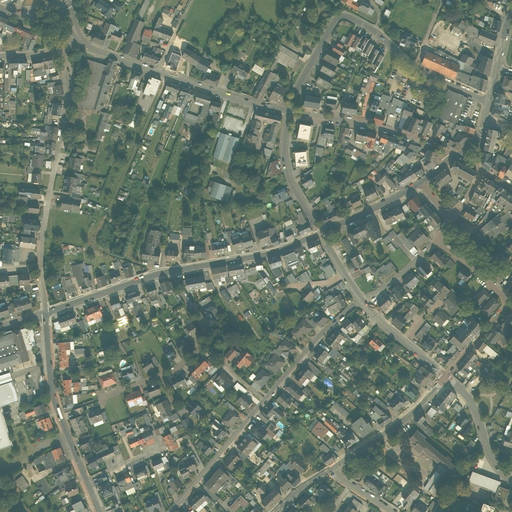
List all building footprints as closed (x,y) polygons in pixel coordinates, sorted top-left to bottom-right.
[(95,7),(102,12),(104,13),(103,15),(108,19),(115,10),(101,0),(99,0),(97,4),(95,6),(95,7)] [(145,0),(136,19),(141,21),(150,0),(145,0)] [(453,9),(455,5),(448,0),(445,3),(453,9)] [(113,6),(119,11),(123,6),(116,1),(113,6)] [(362,3),(360,6),(358,9),(358,10),(367,15),(367,14),(370,9),(371,8),(363,3),(362,2),(362,3)] [(154,16),(159,18),(160,16),(164,9),(161,7),(157,17),(154,16)] [(163,14),(171,17),(173,10),(171,9),(170,11),(164,9),(160,16),(162,16),(163,14)] [(381,19),(385,22),(391,12),(386,10),(381,19)] [(128,41),(135,44),(144,23),(141,21),(136,19),(126,40),(128,41)] [(297,20),(292,32),(288,39),(300,46),(309,27),(297,20)] [(13,32),(13,31),(16,25),(7,21),(4,28),(2,31),(5,32),(6,29),(13,32)] [(463,31),(465,32),(469,25),(461,21),(457,28),(463,31)] [(492,30),(499,32),(501,22),(494,21),(493,27),(492,30)] [(101,35),(106,37),(107,34),(111,25),(106,23),(101,35)] [(149,42),(150,42),(150,41),(153,35),(156,27),(156,26),(151,24),(152,24),(149,31),(145,30),(143,35),(150,38),(149,42)] [(24,28),(16,25),(13,31),(14,31),(21,34),(23,30),(24,28)] [(117,33),(114,32),(116,27),(111,25),(107,34),(112,36),(111,39),(119,42),(121,38),(120,38),(122,35),(117,33)] [(474,38),(477,40),(481,32),(480,32),(469,25),(465,32),(468,34),(474,38)] [(167,31),(159,28),(156,27),(153,35),(161,38),(164,39),(170,41),(174,33),(169,32),(170,31),(168,30),(167,31)] [(452,34),(458,37),(460,35),(463,31),(457,28),(456,27),(452,34)] [(283,36),(288,39),(292,32),(287,29),(283,36)] [(21,34),(26,37),(31,39),(33,35),(23,30),(21,34)] [(481,41),(484,42),(488,32),(481,30),(480,32),(481,32),(477,40),(481,41)] [(497,36),(488,32),(484,42),(484,44),(493,47),(497,36)] [(92,42),(102,46),(106,37),(101,35),(96,33),(92,42)] [(345,44),(350,47),(356,36),(350,33),(345,44)] [(408,46),(413,48),(417,40),(412,38),(410,37),(403,35),(402,36),(401,38),(402,39),(401,42),(403,42),(404,44),(405,45),(407,44),(409,45),(408,46)] [(361,39),(356,36),(350,47),(355,50),(357,47),(361,39)] [(362,37),(361,39),(357,47),(363,51),(368,42),(369,40),(362,37)] [(31,39),(28,45),(30,46),(28,51),(32,50),(36,41),(31,39)] [(123,52),(133,57),(134,55),(135,56),(137,55),(138,52),(138,50),(136,50),(139,45),(135,44),(128,41),(123,52)] [(372,45),(368,42),(363,51),(362,53),(368,56),(373,48),(374,46),(372,45)] [(341,55),(342,56),(345,51),(342,49),(337,46),(335,45),(334,45),(333,45),(332,47),(333,48),(332,51),(341,55)] [(281,46),(279,51),(297,62),(300,57),(281,46)] [(155,56),(158,57),(161,49),(154,47),(153,51),(153,52),(153,53),(156,54),(155,56)] [(379,52),(373,48),(368,56),(367,59),(373,62),(378,54),(379,52)] [(167,68),(176,72),(182,57),(179,55),(180,52),(174,50),(173,53),(167,68)] [(182,57),(196,66),(201,58),(187,50),(182,57)] [(324,60),(326,61),(335,66),(341,55),(332,51),(330,50),(324,60)] [(439,50),(437,53),(436,56),(449,62),(451,57),(439,50)] [(292,70),(297,62),(279,51),(274,59),(273,59),(268,67),(269,67),(268,69),(268,70),(263,77),(260,84),(266,88),(273,91),(277,85),(279,81),(281,78),(271,72),(277,62),(292,70)] [(454,80),(458,71),(460,67),(449,62),(436,56),(433,55),(427,52),(421,65),(454,80)] [(150,63),(156,65),(159,63),(162,58),(158,57),(155,56),(147,53),(146,53),(144,56),(143,60),(150,63)] [(303,59),(295,72),(299,74),(308,59),(310,55),(308,54),(307,55),(306,54),(306,53),(303,59)] [(384,57),(378,54),(373,62),(372,64),(378,68),(383,59),(384,57)] [(460,61),(470,67),(472,63),(473,60),(463,55),(460,61)] [(303,59),(300,57),(297,62),(292,70),(295,72),(303,59)] [(460,61),(451,57),(449,62),(460,67),(458,71),(466,74),(467,70),(468,70),(470,69),(471,67),(470,67),(460,61)] [(482,61),(480,66),(478,71),(477,71),(487,76),(488,77),(492,63),(492,61),(484,57),(482,61)] [(45,70),(49,69),(48,66),(45,58),(40,59),(42,67),(42,69),(42,71),(45,70)] [(206,73),(206,72),(208,69),(211,63),(205,60),(201,58),(196,67),(206,73)] [(36,68),(39,68),(42,67),(40,59),(31,61),(33,69),(36,68)] [(112,78),(113,78),(117,65),(117,62),(110,59),(109,62),(107,66),(107,67),(105,75),(110,77),(112,78)] [(8,68),(15,68),(17,68),(17,60),(8,60),(8,68)] [(26,60),(17,60),(17,68),(21,68),(26,68),(26,60)] [(100,112),(92,109),(99,86),(98,86),(104,66),(107,67),(107,66),(86,60),(84,67),(88,69),(73,116),(81,119),(85,107),(100,112)] [(336,67),(335,66),(326,61),(323,66),(334,72),(336,67)] [(232,70),(237,73),(245,77),(246,78),(250,70),(237,62),(232,70)] [(472,68),(477,71),(478,71),(480,66),(472,63),(470,67),(471,67),(472,68)] [(105,75),(107,67),(104,66),(98,86),(99,86),(92,109),(100,112),(110,78),(110,77),(105,75)] [(255,72),(261,76),(264,70),(258,66),(255,72)] [(331,77),(334,72),(323,66),(320,72),(322,73),(331,77)] [(454,80),(469,86),(472,76),(470,75),(466,74),(458,71),(454,80)] [(130,86),(138,88),(140,82),(143,74),(135,72),(133,80),(132,79),(130,86)] [(220,77),(211,74),(206,72),(206,73),(203,80),(202,82),(217,87),(220,77)] [(293,85),(299,74),(295,72),(291,78),(293,79),(291,83),(293,85)] [(332,78),(331,77),(322,73),(319,78),(330,84),(332,78)] [(372,81),(376,83),(378,77),(371,74),(369,79),(368,80),(372,81)] [(476,77),(472,76),(469,86),(485,93),(487,81),(476,77)] [(161,81),(150,77),(143,94),(149,96),(150,94),(155,96),(161,81)] [(511,90),(511,78),(505,77),(502,88),(503,88),(510,90),(511,90)] [(327,89),(330,84),(319,78),(316,83),(317,84),(325,88),(327,89)] [(362,87),(359,93),(363,94),(364,92),(367,93),(372,81),(368,80),(365,88),(362,87)] [(165,90),(169,91),(172,92),(174,85),(174,84),(168,82),(165,90)] [(110,104),(114,105),(120,85),(116,84),(110,104)] [(253,97),(262,101),(262,100),(263,98),(265,94),(263,93),(266,88),(260,84),(253,97)] [(174,85),(172,92),(175,93),(177,94),(180,87),(174,85)] [(277,101),(280,102),(287,91),(282,88),(277,85),(273,91),(269,99),(271,101),(272,99),(277,102),(277,101)] [(56,87),(55,87),(56,95),(63,94),(62,86),(56,87)] [(180,95),(181,96),(185,97),(188,90),(182,87),(180,95)] [(188,90),(185,97),(188,98),(192,99),(194,92),(188,90)] [(456,125),(457,125),(456,124),(458,121),(460,116),(461,116),(461,115),(460,115),(463,110),(465,105),(466,105),(466,104),(465,104),(468,99),(467,99),(463,97),(462,97),(459,96),(458,95),(458,94),(453,92),(449,90),(448,90),(448,91),(446,96),(446,95),(445,96),(446,96),(444,101),(443,101),(441,107),(441,106),(441,107),(439,112),(438,112),(437,117),(436,116),(436,117),(450,122),(453,124),(456,125)] [(509,107),(510,107),(511,104),(511,103),(508,103),(509,101),(507,100),(507,97),(510,97),(511,93),(509,93),(502,91),(498,90),(495,103),(509,107)] [(195,104),(204,106),(209,108),(212,97),(205,95),(198,93),(195,104)] [(362,94),(363,94),(359,93),(358,93),(355,105),(358,106),(362,94)] [(382,95),(380,102),(378,106),(387,109),(389,102),(390,97),(382,95)] [(319,109),(321,99),(320,99),(307,97),(307,96),(306,96),(305,100),(303,99),(303,101),(305,102),(304,106),(304,107),(315,108),(315,109),(315,108),(319,109)] [(389,112),(390,112),(397,115),(399,115),(400,113),(396,112),(397,109),(398,109),(398,108),(401,109),(401,107),(403,102),(393,98),(392,103),(389,112)] [(376,112),(378,106),(380,102),(374,99),(373,100),(371,107),(370,110),(376,112)] [(325,108),(335,110),(336,101),(327,100),(325,108)] [(212,111),(216,112),(216,111),(219,112),(221,105),(213,102),(210,109),(213,110),(212,111)] [(358,109),(358,106),(355,105),(344,103),(342,113),(356,115),(357,109),(358,109)] [(47,116),(52,117),(52,115),(60,116),(61,107),(53,106),(53,109),(48,108),(47,116)] [(204,106),(200,117),(205,119),(209,108),(204,106)] [(401,117),(407,119),(408,116),(411,117),(411,116),(413,117),(414,115),(415,113),(416,112),(405,106),(404,108),(403,113),(402,116),(401,117)] [(492,116),(507,124),(508,124),(509,120),(506,119),(509,113),(507,112),(503,111),(503,112),(494,108),(492,116)] [(262,122),(267,123),(269,114),(256,111),(254,120),(262,122)] [(426,117),(424,121),(429,123),(432,116),(425,112),(424,113),(423,116),(426,117)] [(98,131),(103,133),(109,114),(104,113),(103,114),(98,131)] [(198,117),(187,113),(186,116),(184,120),(189,121),(196,124),(198,117)] [(135,128),(138,115),(131,114),(128,126),(135,128)] [(373,123),(382,125),(385,117),(376,114),(373,122),(373,123)] [(267,143),(274,145),(282,118),(282,117),(273,115),(271,124),(272,125),(271,130),(268,129),(266,134),(265,133),(263,142),(267,143)] [(402,130),(407,132),(407,131),(409,126),(412,120),(413,118),(413,117),(411,116),(411,117),(408,116),(407,119),(402,130)] [(424,134),(429,123),(424,121),(421,120),(421,121),(416,119),(416,121),(412,120),(409,126),(407,131),(412,133),(412,131),(420,134),(421,132),(424,134)] [(249,134),(248,134),(257,137),(262,122),(254,120),(253,120),(248,134),(249,134)] [(310,143),(313,126),(309,125),(309,124),(306,124),(300,123),(297,140),(303,141),(303,142),(306,142),(310,143)] [(432,124),(429,123),(424,134),(423,136),(426,137),(432,124)] [(440,134),(443,129),(444,127),(437,124),(433,133),(439,136),(440,134)] [(475,130),(466,127),(465,127),(464,131),(464,132),(473,135),(475,130)] [(328,138),(327,143),(332,144),(335,130),(330,129),(330,130),(325,129),(323,138),(328,138)] [(366,143),(366,142),(368,133),(357,130),(355,140),(356,140),(355,143),(361,144),(362,142),(366,143)] [(484,147),(483,151),(490,153),(493,153),(500,151),(501,148),(501,147),(499,145),(500,141),(501,139),(502,133),(490,130),(488,132),(486,138),(485,144),(484,147)] [(101,141),(103,133),(98,131),(95,140),(101,141)] [(213,158),(231,163),(239,139),(221,133),(213,158)] [(368,133),(366,142),(374,144),(375,140),(375,138),(376,138),(376,134),(368,133)] [(450,136),(448,139),(453,142),(453,143),(457,145),(462,148),(472,138),(462,134),(459,133),(457,136),(455,139),(450,136)] [(383,143),(385,144),(387,144),(390,137),(382,135),(382,136),(380,142),(383,143)] [(387,144),(387,145),(390,147),(396,148),(399,140),(390,137),(387,144)] [(450,150),(453,143),(453,142),(448,139),(446,138),(444,141),(442,146),(450,150)] [(408,143),(399,140),(396,148),(403,151),(404,151),(408,143)] [(372,151),(374,144),(366,142),(367,142),(365,146),(372,151)] [(410,144),(407,150),(414,153),(419,155),(420,152),(421,148),(410,144)] [(345,152),(351,155),(354,149),(348,146),(345,152)] [(49,157),(49,155),(45,154),(46,148),(43,148),(39,147),(38,147),(38,153),(44,153),(44,156),(49,157)] [(262,157),(269,159),(272,151),(266,149),(265,148),(262,157)] [(376,153),(382,156),(383,153),(384,150),(379,148),(376,153)] [(351,155),(359,158),(362,152),(354,149),(351,155)] [(310,167),(308,150),(304,151),(304,150),(300,151),(294,152),(296,169),(302,168),(302,169),(306,168),(310,167)] [(407,150),(398,158),(403,163),(404,165),(410,159),(409,159),(414,153),(407,150)] [(424,158),(426,159),(435,163),(438,155),(428,151),(426,154),(420,152),(419,155),(424,158)] [(489,159),(490,153),(483,151),(481,163),(482,165),(489,171),(491,161),(492,160),(489,159)] [(504,159),(507,160),(511,154),(506,151),(502,157),(504,159)] [(368,156),(362,152),(359,158),(365,161),(368,156)] [(33,155),(32,160),(34,160),(33,167),(34,167),(42,168),(43,156),(37,155),(33,155)] [(495,163),(491,161),(489,171),(497,176),(503,166),(506,161),(507,160),(504,159),(502,157),(498,155),(495,163)] [(71,168),(80,170),(80,169),(79,169),(79,166),(80,165),(81,163),(80,162),(80,160),(81,160),(75,159),(71,158),(70,163),(72,163),(71,168)] [(436,164),(435,163),(426,159),(424,161),(426,163),(423,165),(425,167),(428,170),(436,165),(436,164)] [(267,176),(268,177),(271,176),(276,173),(281,171),(276,161),(271,163),(271,164),(267,176)] [(451,170),(472,182),(477,173),(469,169),(464,166),(456,161),(451,170)] [(511,168),(511,165),(511,164),(508,169),(503,178),(504,179),(506,179),(507,176),(509,174),(508,174),(511,168)] [(412,170),(417,177),(424,173),(419,166),(412,170)] [(503,178),(508,169),(503,166),(497,176),(502,180),(503,178)] [(412,180),(417,177),(412,170),(409,172),(408,172),(412,180)] [(430,182),(437,191),(442,187),(451,179),(444,170),(440,174),(430,182)] [(407,183),(412,180),(408,172),(407,173),(405,175),(406,177),(404,178),(407,183)] [(31,183),(40,184),(41,179),(40,179),(40,175),(33,174),(32,174),(31,183)] [(382,177),(380,179),(383,182),(385,180),(387,182),(389,179),(390,179),(385,174),(382,177)] [(400,177),(397,179),(398,181),(401,187),(407,183),(404,178),(401,177),(401,176),(400,177)] [(66,182),(66,184),(77,186),(78,179),(73,178),(65,177),(67,177),(66,180),(65,180),(65,182),(66,182)] [(303,185),(305,188),(313,184),(309,177),(305,179),(304,177),(302,179),(303,180),(301,181),(302,182),(301,183),(303,185)] [(482,178),(474,193),(484,198),(487,192),(487,191),(487,189),(491,182),(484,178),(482,178)] [(396,186),(389,179),(387,182),(393,188),(396,186)] [(398,189),(399,188),(396,185),(395,184),(392,180),(389,179),(396,186),(398,189)] [(210,197),(222,200),(226,186),(215,182),(211,181),(209,187),(213,189),(210,197)] [(491,182),(487,189),(489,190),(494,194),(500,188),(500,187),(491,181),(491,182)] [(76,193),(77,186),(66,184),(65,187),(64,187),(64,189),(65,189),(64,191),(63,191),(63,192),(71,193),(76,194),(76,193)] [(456,193),(461,196),(466,188),(460,185),(456,193)] [(232,188),(226,186),(222,200),(228,200),(232,188)] [(377,189),(382,194),(385,192),(380,186),(377,189)] [(437,191),(445,201),(450,198),(442,187),(437,191)] [(364,193),(368,201),(377,197),(373,188),(364,193)] [(505,191),(500,188),(494,194),(499,197),(505,191)] [(29,190),(28,194),(31,194),(31,196),(31,198),(39,199),(40,191),(29,190)] [(289,198),(286,191),(285,191),(278,194),(273,196),(276,203),(277,203),(283,200),(289,198)] [(511,196),(510,195),(505,191),(499,197),(495,202),(505,209),(508,207),(511,203),(511,196)] [(490,194),(487,192),(484,198),(474,193),(471,200),(476,202),(475,205),(481,207),(486,198),(488,199),(490,194)] [(489,204),(492,206),(495,202),(499,197),(494,194),(491,200),(489,204)] [(353,206),(354,208),(362,204),(358,196),(353,199),(350,201),(353,206)] [(411,207),(415,212),(418,209),(423,205),(415,196),(408,203),(411,207)] [(455,196),(449,201),(454,207),(460,201),(455,196)] [(72,210),(78,211),(78,210),(79,205),(75,204),(76,202),(79,202),(73,201),(63,199),(62,208),(72,210)] [(328,211),(330,214),(333,222),(341,218),(336,210),(334,211),(335,212),(332,213),(331,210),(335,208),(334,204),(331,206),(328,199),(323,202),(328,211)] [(88,205),(100,210),(101,206),(90,201),(88,205)] [(505,209),(495,202),(492,206),(489,210),(484,217),(490,221),(495,217),(505,209)] [(28,213),(38,214),(38,205),(28,204),(28,207),(28,212),(28,213)] [(425,204),(423,205),(418,209),(422,214),(428,209),(426,206),(427,205),(425,204)] [(409,209),(405,205),(401,208),(405,213),(409,209)] [(400,207),(391,212),(396,221),(397,222),(405,218),(400,207)] [(431,212),(428,209),(422,214),(426,219),(433,213),(432,211),(431,212)] [(463,216),(472,221),(476,214),(474,212),(467,209),(467,210),(466,209),(464,212),(465,213),(463,216)] [(486,234),(491,239),(501,232),(506,229),(511,224),(511,211),(511,210),(497,220),(496,218),(485,227),(480,232),(484,236),(486,234)] [(386,225),(392,222),(396,221),(391,212),(382,216),(386,225)] [(430,224),(434,228),(434,227),(438,224),(437,224),(440,221),(436,216),(437,216),(434,213),(433,213),(426,219),(430,224)] [(324,226),(333,222),(330,214),(325,217),(321,218),(322,221),(324,226)] [(490,221),(488,223),(484,226),(485,227),(496,218),(495,217),(490,221)] [(24,229),(38,231),(39,221),(25,219),(25,224),(24,225),(23,227),(24,228),(24,229)] [(357,229),(361,237),(365,235),(366,235),(367,238),(372,236),(374,241),(381,237),(373,221),(357,229)] [(301,236),(306,234),(303,226),(302,224),(299,225),(297,225),(298,228),(301,236)] [(311,231),(308,224),(303,226),(306,234),(311,231)] [(426,228),(430,233),(435,229),(434,227),(434,228),(430,224),(426,228)] [(249,234),(251,238),(254,237),(250,227),(246,229),(247,231),(248,234),(249,234)] [(142,259),(159,262),(161,252),(156,252),(154,251),(155,246),(157,246),(162,232),(151,229),(147,243),(146,250),(143,249),(142,259)] [(268,246),(272,244),(270,239),(269,229),(264,232),(263,230),(256,234),(261,247),(267,245),(268,246)] [(357,239),(361,237),(357,229),(348,233),(354,245),(358,243),(357,239)] [(416,245),(418,247),(427,239),(420,230),(410,238),(416,245)] [(291,231),(287,233),(284,234),(288,242),(294,239),(291,231)] [(388,234),(389,235),(392,239),(397,236),(393,231),(388,234)] [(401,233),(397,236),(403,244),(408,240),(407,239),(403,235),(401,233)] [(249,234),(248,234),(240,237),(244,249),(245,250),(254,247),(253,243),(252,243),(251,238),(249,234)] [(386,244),(392,239),(389,235),(382,240),(386,244)] [(236,252),(244,249),(240,237),(240,236),(232,238),(231,239),(233,243),(236,252)] [(276,237),(275,238),(270,239),(272,244),(274,247),(279,245),(276,237)] [(410,237),(407,239),(408,240),(414,247),(416,245),(410,238),(410,237)] [(26,238),(26,239),(24,247),(34,249),(35,240),(26,238)] [(318,240),(313,243),(315,248),(316,248),(318,251),(320,251),(321,254),(324,253),(318,240)] [(414,247),(408,240),(403,244),(409,251),(414,247)] [(223,245),(219,246),(221,254),(225,254),(225,252),(228,252),(227,243),(223,243),(223,245)] [(312,253),(318,251),(316,248),(315,248),(313,243),(310,244),(307,245),(311,254),(312,253)] [(386,247),(392,254),(396,250),(391,243),(386,247)] [(217,255),(221,254),(219,246),(216,246),(216,245),(211,246),(213,255),(216,254),(217,255)] [(295,252),(297,258),(300,257),(303,255),(304,255),(301,247),(294,250),(295,252)] [(417,252),(414,247),(409,251),(413,255),(417,252)] [(196,259),(196,258),(195,249),(195,248),(190,248),(190,249),(185,248),(184,260),(188,260),(191,260),(191,259),(196,259)] [(6,253),(3,252),(2,263),(11,264),(11,258),(12,250),(6,249),(6,253)] [(166,261),(178,262),(178,251),(167,250),(166,261)] [(438,261),(443,266),(446,263),(447,262),(438,251),(431,257),(436,263),(438,261)] [(283,257),(292,253),(292,252),(280,257),(283,266),(282,266),(284,270),(287,269),(283,257)] [(283,257),(287,269),(297,264),(301,263),(297,258),(295,252),(292,253),(283,257)] [(268,260),(271,269),(275,268),(277,267),(282,266),(283,266),(280,257),(279,256),(268,260)] [(351,259),(355,268),(362,264),(358,256),(357,256),(351,259)] [(446,263),(450,268),(455,265),(450,259),(447,262),(446,263)] [(380,276),(381,277),(385,273),(387,276),(395,269),(390,263),(385,267),(384,266),(376,271),(376,272),(380,276)] [(78,269),(81,268),(80,264),(71,267),(74,278),(76,277),(75,276),(78,275),(78,276),(80,276),(78,269)] [(239,265),(235,266),(237,275),(244,274),(244,273),(243,264),(239,265)] [(417,269),(423,277),(427,274),(427,275),(428,274),(431,271),(428,268),(424,264),(421,267),(421,266),(417,269)] [(123,269),(127,279),(134,276),(130,266),(123,269)] [(232,276),(237,275),(235,266),(232,266),(228,267),(230,278),(229,278),(230,283),(233,282),(232,276)] [(335,274),(331,267),(330,267),(329,266),(324,269),(328,277),(335,274)] [(81,268),(83,275),(84,279),(89,292),(92,291),(90,285),(92,284),(91,280),(89,281),(86,274),(86,272),(84,267),(81,268)] [(220,278),(225,277),(228,276),(226,267),(222,268),(219,268),(220,278)] [(363,270),(366,275),(372,272),(369,267),(363,270)] [(213,279),(216,278),(217,278),(218,278),(220,278),(219,268),(215,269),(211,270),(213,279)] [(280,276),(275,268),(271,269),(277,278),(280,276)] [(374,275),(377,278),(380,276),(376,272),(376,271),(374,268),(371,270),(372,271),(374,275)] [(462,279),(465,281),(470,274),(466,272),(467,271),(463,268),(457,276),(462,279)] [(498,275),(502,280),(508,274),(510,278),(511,275),(511,272),(510,272),(510,271),(505,269),(498,275)] [(262,271),(262,270),(257,271),(258,273),(263,279),(267,277),(262,271)] [(305,281),(310,278),(306,272),(301,275),(304,281),(305,281)] [(118,273),(115,274),(110,275),(113,284),(117,282),(116,282),(121,280),(118,273)] [(245,273),(244,273),(244,274),(237,275),(238,281),(247,279),(245,273)] [(287,277),(290,282),(290,283),(296,280),(292,273),(286,277),(287,277)] [(406,283),(410,288),(418,281),(412,274),(404,281),(406,283)] [(19,285),(19,286),(23,286),(30,285),(29,275),(18,275),(18,276),(19,285)] [(83,275),(80,276),(81,280),(77,282),(81,291),(82,290),(84,294),(89,292),(84,279),(83,275)] [(503,288),(510,293),(511,291),(511,275),(510,278),(509,279),(510,280),(507,283),(505,281),(501,285),(504,287),(503,288)] [(98,288),(98,289),(107,286),(105,281),(105,280),(104,276),(97,278),(99,284),(98,285),(99,288),(98,288)] [(8,277),(0,277),(0,287),(9,287),(9,285),(8,277)] [(204,277),(198,278),(200,289),(206,288),(205,284),(204,277)] [(198,278),(192,279),(194,290),(200,289),(198,278)] [(65,281),(67,294),(74,292),(72,286),(73,285),(70,279),(67,280),(65,281)] [(187,291),(194,290),(192,279),(186,280),(187,286),(187,291)] [(441,296),(443,298),(445,296),(450,291),(438,281),(433,287),(438,292),(436,294),(440,297),(441,296)] [(163,289),(164,293),(171,290),(169,282),(165,284),(164,282),(160,284),(162,289),(163,289)] [(403,285),(404,286),(409,292),(412,290),(410,288),(406,283),(403,285)] [(237,295),(235,292),(234,290),(233,290),(232,286),(227,289),(231,295),(232,298),(237,295)] [(399,299),(403,296),(405,294),(402,290),(401,289),(400,289),(399,288),(397,286),(391,292),(393,296),(394,295),(399,299)] [(150,297),(151,301),(157,299),(156,294),(157,294),(155,287),(151,288),(151,287),(147,289),(150,297)] [(53,291),(56,300),(64,297),(61,288),(53,291)] [(301,296),(307,302),(314,295),(313,293),(308,289),(301,296)] [(451,289),(450,291),(445,296),(448,298),(452,293),(454,295),(456,293),(451,289)] [(220,293),(227,303),(231,300),(224,290),(220,293)] [(474,300),(479,305),(483,300),(482,300),(484,298),(488,300),(491,297),(483,290),(474,300)] [(138,292),(132,294),(136,307),(139,306),(138,303),(137,301),(141,300),(138,292)] [(449,309),(453,313),(463,302),(454,295),(452,293),(448,298),(445,301),(448,304),(449,309)] [(134,307),(136,307),(132,294),(125,296),(128,303),(128,304),(129,304),(132,303),(134,307)] [(161,301),(164,305),(167,303),(161,294),(159,295),(162,301),(161,301)] [(340,294),(333,298),(332,298),(333,300),(326,305),(328,308),(343,299),(340,294)] [(440,297),(436,294),(431,300),(435,303),(438,299),(441,301),(443,298),(441,296),(440,297)] [(325,303),(326,305),(333,300),(332,298),(333,298),(331,295),(330,296),(327,298),(324,299),(326,302),(325,303)] [(420,300),(430,309),(435,303),(431,300),(425,295),(424,296),(421,296),(421,297),(421,299),(420,300)] [(377,304),(382,310),(386,307),(387,308),(391,304),(390,302),(389,301),(385,296),(385,297),(377,304)] [(480,309),(488,316),(492,312),(491,312),(494,308),(495,309),(499,304),(494,301),(495,300),(493,297),(485,306),(484,304),(480,309)] [(202,307),(210,303),(207,298),(199,302),(202,307)] [(27,299),(20,301),(23,310),(31,307),(29,299),(27,299)] [(110,302),(116,319),(121,317),(118,310),(119,309),(119,308),(121,307),(118,299),(110,302)] [(346,305),(343,299),(328,308),(329,311),(328,311),(330,314),(339,309),(338,309),(346,305)] [(15,313),(23,310),(20,301),(14,303),(12,304),(15,312),(15,313)] [(210,303),(202,307),(199,309),(209,326),(217,321),(214,318),(210,311),(216,308),(212,302),(210,303)] [(5,305),(0,306),(0,312),(2,318),(6,316),(6,317),(9,316),(6,305),(5,305)] [(93,307),(91,308),(95,319),(102,316),(101,312),(98,306),(93,308),(93,307)] [(414,306),(404,318),(406,320),(404,323),(406,324),(419,309),(418,309),(418,310),(414,307),(415,306),(414,306)] [(216,307),(216,308),(210,311),(214,318),(218,315),(217,312),(219,311),(216,307)] [(94,320),(95,319),(91,308),(84,311),(86,316),(89,322),(91,321),(93,321),(94,320)] [(437,321),(436,322),(439,324),(440,326),(442,324),(446,319),(447,319),(441,314),(439,312),(434,318),(437,321)] [(446,319),(448,320),(450,318),(443,312),(441,314),(447,319),(446,319)] [(511,315),(508,312),(503,318),(509,323),(510,321),(511,318),(511,315)] [(317,324),(320,327),(327,320),(321,313),(316,318),(314,320),(314,321),(317,324)] [(70,314),(66,316),(69,325),(77,323),(77,322),(74,314),(71,315),(70,314)] [(400,327),(404,323),(406,320),(404,318),(399,314),(393,321),(396,325),(397,324),(400,327)] [(119,328),(120,328),(125,325),(125,326),(126,325),(129,323),(128,319),(127,315),(125,315),(121,317),(116,319),(117,322),(119,328)] [(61,328),(69,325),(66,316),(61,317),(62,318),(58,320),(59,321),(61,328)] [(504,329),(509,323),(503,318),(498,324),(503,328),(504,329)] [(309,322),(311,323),(309,325),(312,329),(313,330),(315,328),(314,326),(317,324),(314,321),(314,320),(312,319),(309,322)] [(343,327),(348,333),(354,327),(358,332),(360,331),(365,326),(358,319),(352,325),(347,320),(342,325),(343,327)] [(291,333),(297,339),(303,334),(302,333),(304,331),(304,332),(307,334),(312,329),(309,325),(303,320),(291,333)] [(462,328),(465,330),(467,328),(464,325),(462,323),(458,320),(455,323),(461,328),(462,328)] [(467,328),(476,335),(482,328),(474,320),(471,323),(470,322),(469,323),(468,324),(469,325),(467,328)] [(195,328),(192,323),(188,326),(189,327),(187,328),(190,333),(192,337),(196,335),(195,334),(198,333),(196,330),(196,329),(195,328)] [(19,330),(26,351),(30,350),(29,347),(35,345),(33,337),(34,335),(32,329),(29,327),(19,330)] [(465,330),(461,334),(466,338),(467,337),(471,340),(476,335),(467,328),(465,330)] [(500,341),(502,345),(507,339),(505,337),(504,336),(497,331),(496,330),(494,328),(494,331),(494,333),(492,333),(492,331),(491,328),(490,329),(489,329),(483,337),(492,344),(495,344),(495,342),(495,340),(500,340),(500,341)] [(504,336),(506,334),(501,330),(499,328),(497,331),(504,336)] [(0,377),(9,374),(7,367),(29,360),(26,351),(19,330),(12,333),(12,334),(0,337),(0,377)] [(336,331),(330,337),(339,343),(341,341),(340,340),(343,336),(336,331)] [(285,340),(288,342),(290,340),(280,332),(278,335),(284,340),(285,340)] [(364,340),(362,337),(358,334),(354,339),(357,342),(360,344),(364,340)] [(461,334),(457,339),(465,347),(471,340),(467,337),(466,338),(461,334)] [(465,347),(457,339),(453,336),(453,337),(449,341),(453,344),(456,347),(461,352),(465,347)] [(334,349),(339,343),(330,337),(326,343),(334,349)] [(369,344),(377,350),(382,344),(375,337),(369,344)] [(425,348),(429,351),(436,342),(429,337),(422,345),(423,345),(426,348),(425,348)] [(176,344),(182,352),(190,347),(189,345),(185,339),(176,344)] [(510,342),(507,339),(502,345),(504,348),(510,342)] [(284,340),(279,346),(283,349),(285,350),(283,352),(289,357),(296,349),(288,342),(285,340),(284,340)] [(474,348),(480,352),(483,349),(486,345),(480,340),(474,348)] [(170,347),(173,351),(176,349),(171,342),(168,344),(170,347)] [(58,343),(59,351),(66,350),(66,346),(67,346),(66,343),(58,343)] [(395,344),(392,350),(398,353),(401,347),(395,344)] [(484,351),(491,357),(495,352),(486,345),(483,349),(485,350),(484,351)] [(283,352),(285,350),(283,349),(279,346),(276,350),(281,355),(283,352)] [(163,351),(169,361),(176,357),(173,351),(170,347),(163,351)] [(234,363),(240,368),(245,363),(248,366),(254,359),(244,351),(241,354),(238,352),(237,353),(232,348),(229,352),(234,357),(235,356),(238,358),(234,363)] [(319,360),(321,362),(322,362),(326,357),(328,354),(321,348),(314,356),(319,360)] [(446,353),(448,355),(454,360),(460,353),(455,348),(454,348),(453,350),(450,348),(446,353)] [(275,355),(279,358),(281,355),(276,350),(274,349),(272,352),(275,355)] [(31,350),(30,350),(26,351),(29,360),(7,367),(9,374),(10,373),(35,365),(36,364),(34,360),(33,359),(32,356),(33,355),(31,350)] [(66,355),(66,350),(59,351),(60,358),(68,358),(68,354),(66,355)] [(225,357),(230,361),(234,357),(229,352),(225,357)] [(471,352),(466,357),(473,362),(475,360),(477,357),(471,352)] [(448,367),(454,360),(448,355),(445,359),(440,354),(437,358),(442,362),(448,367)] [(266,365),(275,373),(281,366),(281,367),(285,363),(279,358),(275,355),(273,358),(274,359),(271,362),(270,361),(266,365)] [(475,364),(473,362),(466,357),(461,364),(464,367),(465,366),(468,368),(470,366),(471,368),(475,364)] [(69,367),(68,358),(60,358),(61,361),(60,361),(60,368),(69,367)] [(201,358),(196,363),(203,370),(208,365),(205,362),(201,358)] [(143,368),(146,373),(154,368),(149,360),(148,359),(142,363),(143,365),(143,368)] [(409,364),(415,368),(417,365),(418,364),(413,360),(409,364)] [(196,377),(203,370),(196,363),(189,370),(193,374),(196,377)] [(312,372),(315,376),(317,373),(307,364),(305,367),(312,372)] [(466,370),(468,368),(465,366),(464,367),(461,364),(457,368),(468,378),(472,374),(467,370),(467,371),(466,370)] [(480,368),(478,366),(475,364),(471,368),(472,368),(473,367),(480,372),(480,373),(482,370),(480,368)] [(422,373),(430,380),(433,375),(427,370),(422,366),(418,371),(422,373)] [(305,367),(300,373),(307,378),(312,372),(305,367)] [(98,373),(100,378),(112,373),(113,373),(112,369),(102,373),(102,372),(98,373)] [(122,372),(124,380),(134,377),(132,372),(131,369),(122,372)] [(258,378),(256,377),(253,380),(255,381),(261,387),(264,383),(266,379),(267,380),(270,377),(262,370),(259,373),(260,374),(258,378)] [(348,381),(351,375),(343,370),(339,376),(348,381)] [(478,375),(484,379),(488,374),(482,370),(480,373),(480,372),(478,375)] [(0,385),(12,382),(10,373),(9,374),(0,377),(0,385)] [(100,378),(103,388),(108,386),(108,385),(116,383),(115,382),(112,373),(100,378)] [(211,380),(214,383),(215,381),(220,376),(217,373),(212,379),(211,380)] [(221,384),(226,389),(233,382),(223,373),(220,376),(215,381),(219,386),(221,384)] [(302,384),(307,378),(300,373),(295,378),(302,384)] [(422,386),(424,387),(430,380),(422,373),(420,376),(415,381),(417,382),(422,386)] [(171,381),(175,389),(183,386),(187,383),(186,381),(183,375),(178,377),(176,378),(171,381)] [(64,388),(71,388),(70,383),(72,383),(71,380),(63,381),(64,388)] [(251,386),(257,391),(261,387),(255,381),(251,386)] [(0,407),(18,401),(12,382),(0,385),(0,407)] [(286,389),(298,399),(303,394),(301,392),(291,383),(286,389)] [(153,394),(154,396),(161,394),(159,389),(160,389),(158,384),(154,386),(154,385),(151,386),(152,386),(149,387),(150,388),(147,389),(148,390),(150,396),(153,394)] [(73,395),(72,392),(71,392),(71,388),(64,388),(64,396),(73,395)] [(418,393),(413,388),(410,391),(408,389),(407,390),(405,392),(408,394),(413,399),(418,393)] [(442,393),(439,397),(446,403),(449,400),(451,401),(455,396),(456,396),(448,389),(444,394),(442,393)] [(134,404),(134,405),(139,404),(138,403),(142,402),(141,398),(139,391),(134,393),(134,394),(127,396),(130,405),(134,404)] [(387,396),(391,399),(394,402),(396,400),(393,397),(395,395),(391,392),(387,396)] [(276,400),(286,408),(291,402),(282,393),(276,400)] [(238,401),(247,408),(253,402),(244,394),(238,401)] [(73,404),(73,395),(64,396),(65,405),(67,405),(70,405),(70,404),(73,404)] [(375,406),(376,407),(378,404),(369,396),(366,399),(372,405),(375,407),(375,406)] [(449,400),(446,403),(449,406),(456,397),(455,396),(451,401),(449,400)] [(396,400),(394,402),(400,408),(403,405),(405,403),(399,397),(396,400)] [(444,406),(446,403),(439,397),(432,404),(433,405),(437,408),(437,407),(440,410),(443,412),(446,408),(444,406)] [(171,408),(169,406),(166,400),(161,403),(156,406),(159,411),(159,412),(161,410),(162,413),(162,414),(160,415),(163,420),(167,417),(171,415),(172,414),(171,413),(170,412),(169,411),(170,410),(171,408)] [(187,409),(194,417),(196,415),(197,415),(201,411),(200,411),(202,409),(195,401),(192,404),(191,403),(189,406),(187,409)] [(378,404),(385,410),(388,407),(381,401),(378,404)] [(225,405),(232,411),(235,408),(228,402),(225,405)] [(332,406),(346,418),(350,413),(336,402),(332,406)] [(397,411),(400,408),(394,402),(393,403),(389,406),(394,413),(396,411),(397,411)] [(453,408),(459,413),(462,408),(457,403),(453,408)] [(36,414),(37,416),(47,412),(44,404),(34,408),(34,409),(36,414)] [(271,404),(264,412),(270,418),(273,413),(274,413),(273,413),(277,409),(271,404)] [(379,415),(382,418),(387,425),(392,421),(388,414),(387,414),(386,415),(376,407),(375,406),(375,407),(372,410),(375,412),(379,415)] [(0,449),(12,446),(0,407),(0,449)] [(432,418),(437,411),(431,408),(426,414),(432,418)] [(34,409),(25,412),(27,417),(36,414),(34,409)] [(91,418),(93,423),(99,421),(98,420),(102,418),(100,413),(99,409),(91,413),(92,417),(91,418)] [(283,414),(277,409),(273,413),(274,413),(273,413),(279,418),(283,414)] [(21,420),(27,417),(25,412),(25,411),(19,413),(21,420)] [(224,421),(230,427),(235,421),(236,421),(239,418),(231,411),(227,415),(228,416),(224,421)] [(267,420),(270,418),(264,412),(261,415),(267,420)] [(375,412),(371,416),(377,422),(382,418),(379,415),(375,412)] [(172,419),(173,422),(179,419),(176,413),(172,415),(171,415),(167,417),(169,420),(172,419)] [(421,425),(423,422),(426,419),(419,414),(414,420),(417,422),(421,425)] [(74,429),(77,435),(84,432),(82,428),(85,427),(81,416),(76,418),(71,421),(73,426),(74,425),(75,429),(74,429)] [(458,425),(462,429),(465,425),(466,425),(469,421),(462,416),(460,419),(459,420),(458,419),(455,423),(458,425)] [(47,430),(53,428),(49,418),(45,420),(39,422),(41,428),(42,428),(46,430),(47,430)] [(182,421),(185,428),(191,425),(187,418),(182,421)] [(359,431),(363,437),(373,430),(369,423),(366,425),(362,418),(352,424),(357,432),(359,431)] [(381,428),(387,425),(382,418),(377,422),(381,428)] [(332,424),(327,420),(325,421),(324,423),(335,433),(338,430),(338,429),(335,427),(332,424)] [(214,433),(221,439),(226,433),(219,427),(220,426),(215,422),(214,421),(211,425),(216,430),(214,433)] [(415,424),(423,431),(425,428),(421,425),(417,422),(415,424)] [(251,431),(261,439),(260,438),(263,435),(264,436),(267,432),(265,430),(257,423),(251,431)] [(271,423),(267,427),(272,432),(276,427),(271,423)] [(313,431),(322,439),(329,431),(320,423),(313,431)] [(342,429),(337,425),(335,427),(338,429),(338,430),(340,432),(338,434),(343,438),(342,439),(348,448),(352,445),(356,442),(350,434),(349,433),(348,434),(342,429)] [(458,434),(465,438),(467,435),(468,435),(470,433),(469,432),(472,429),(468,426),(468,427),(466,425),(465,425),(462,429),(462,430),(461,430),(460,432),(458,434)] [(142,434),(145,442),(154,438),(149,427),(144,429),(145,433),(142,434)] [(275,435),(272,432),(267,427),(267,428),(265,430),(267,432),(273,438),(275,435)] [(296,432),(301,436),(305,431),(300,427),(296,432)] [(126,436),(127,436),(126,432),(132,429),(132,428),(124,430),(126,436)] [(426,433),(430,436),(434,431),(430,428),(426,433)] [(128,435),(130,439),(131,439),(132,440),(135,439),(134,434),(134,433),(132,429),(126,432),(127,436),(128,435)] [(308,430),(302,436),(305,440),(311,434),(308,430)] [(440,465),(444,468),(450,474),(453,476),(458,469),(450,462),(452,460),(451,459),(451,460),(447,456),(445,458),(424,440),(426,438),(417,431),(410,439),(416,445),(423,450),(422,450),(423,450),(440,465)] [(350,434),(356,442),(357,442),(359,440),(352,432),(350,434)] [(135,439),(138,445),(145,442),(142,434),(139,436),(139,437),(135,439)] [(163,438),(166,445),(175,441),(179,439),(177,435),(173,436),(173,437),(172,437),(171,434),(163,438)] [(247,436),(242,441),(252,450),(256,445),(257,444),(253,440),(247,436)] [(208,440),(215,446),(217,443),(211,437),(208,440)] [(511,438),(507,437),(505,437),(503,445),(511,447),(511,438)] [(88,447),(90,451),(95,449),(95,447),(92,442),(91,438),(83,441),(79,442),(82,449),(88,447)] [(131,448),(138,445),(135,439),(132,440),(131,439),(130,439),(128,440),(128,442),(131,448)] [(468,446),(472,449),(475,443),(471,440),(467,446),(468,446)] [(178,448),(175,441),(166,445),(169,452),(178,448)] [(252,450),(242,441),(237,447),(242,452),(247,456),(248,455),(251,451),(252,450)] [(201,451),(208,456),(211,452),(210,451),(212,449),(207,444),(205,446),(201,442),(197,446),(201,450),(201,451)] [(321,447),(326,452),(329,449),(323,444),(321,447)] [(99,451),(101,454),(104,461),(116,455),(112,448),(109,449),(107,445),(102,447),(103,449),(103,450),(99,451)] [(416,445),(413,448),(420,453),(423,450),(422,450),(423,450),(416,445)] [(56,449),(52,451),(57,464),(66,461),(60,448),(56,449)] [(271,459),(274,455),(269,450),(266,454),(271,459)] [(55,465),(57,464),(52,451),(44,455),(48,465),(45,466),(46,470),(56,466),(55,465)] [(224,463),(231,470),(240,459),(241,459),(237,455),(233,452),(224,463)] [(244,462),(246,459),(240,454),(239,453),(237,455),(241,459),(240,459),(244,462)] [(43,461),(45,466),(48,465),(44,455),(44,454),(33,462),(35,466),(43,461)] [(97,464),(104,461),(101,454),(97,456),(96,455),(93,456),(94,457),(97,464)] [(330,454),(325,458),(322,460),(326,466),(334,460),(330,454)] [(97,464),(94,457),(86,460),(87,461),(88,460),(91,468),(98,465),(97,464)] [(294,467),(301,473),(307,465),(298,458),(293,463),(292,465),(294,467)] [(155,470),(156,469),(163,466),(160,459),(152,463),(155,470)] [(197,468),(196,467),(193,460),(192,460),(185,464),(186,467),(189,472),(193,470),(197,468)] [(259,470),(263,474),(270,466),(266,462),(259,470)] [(289,462),(286,465),(289,468),(292,470),(294,467),(292,465),(289,462)] [(285,472),(289,468),(286,465),(284,464),(280,468),(285,472)] [(435,472),(439,475),(444,468),(440,465),(435,472)] [(56,481),(58,484),(64,481),(66,480),(66,481),(72,478),(71,474),(70,474),(69,471),(70,471),(69,471),(68,467),(61,470),(62,471),(54,475),(55,478),(57,481),(56,481)] [(134,471),(137,478),(146,474),(147,474),(147,473),(144,467),(139,469),(139,467),(136,468),(137,470),(134,471)] [(191,476),(189,472),(186,467),(179,470),(182,475),(184,479),(191,476)] [(222,487),(223,486),(220,484),(225,480),(225,481),(226,480),(228,478),(229,477),(228,476),(224,473),(220,468),(212,476),(212,477),(205,485),(210,490),(214,494),(217,490),(217,489),(221,485),(222,487)] [(280,474),(282,476),(285,472),(280,468),(277,472),(280,474)] [(436,496),(450,474),(444,468),(439,475),(429,491),(436,496)] [(468,483),(496,493),(499,487),(501,482),(472,472),(471,476),(468,483)] [(124,475),(124,476),(127,483),(126,483),(127,486),(124,487),(125,490),(134,487),(133,485),(128,473),(124,475)] [(239,482),(230,474),(228,476),(229,477),(228,478),(236,485),(239,482)] [(295,475),(290,480),(289,482),(293,485),(294,487),(300,480),(295,475)] [(17,480),(24,490),(29,486),(22,476),(17,480)] [(119,486),(126,483),(127,483),(124,476),(116,479),(119,486)] [(285,478),(282,476),(278,481),(277,482),(287,490),(289,487),(290,488),(293,485),(289,482),(285,478)] [(371,488),(377,493),(380,490),(383,485),(377,480),(372,476),(371,476),(367,480),(365,483),(371,488)] [(101,490),(103,495),(112,492),(110,487),(106,478),(104,479),(103,479),(105,482),(99,484),(98,484),(100,488),(101,488),(102,490),(101,490)] [(171,487),(174,491),(178,488),(181,486),(177,479),(175,480),(170,484),(169,484),(171,487)] [(15,481),(23,491),(24,490),(17,480),(15,481)] [(227,482),(226,480),(225,481),(225,480),(220,484),(223,486),(222,487),(225,489),(225,488),(227,486),(226,486),(229,483),(227,482)] [(119,486),(120,489),(124,491),(125,490),(124,487),(127,486),(126,483),(119,486)] [(317,491),(322,495),(328,488),(322,483),(316,490),(317,491)] [(65,489),(69,497),(79,492),(75,484),(65,489)] [(257,490),(262,495),(268,490),(262,484),(260,486),(259,484),(257,486),(259,488),(257,490)] [(380,490),(384,494),(388,489),(383,485),(380,490)] [(411,486),(406,492),(412,497),(415,500),(419,494),(411,486)] [(134,487),(125,490),(128,495),(136,491),(135,490),(134,487)] [(168,489),(172,496),(176,493),(174,491),(171,487),(168,489)] [(504,488),(499,487),(496,493),(495,498),(505,502),(506,500),(508,501),(511,494),(511,490),(511,489),(504,487),(504,488)] [(328,488),(322,495),(324,496),(328,499),(334,492),(328,488)] [(262,502),(269,510),(282,497),(274,489),(262,502)] [(207,492),(209,494),(216,502),(219,499),(214,494),(210,490),(207,492)] [(201,492),(195,498),(201,504),(205,500),(207,498),(206,497),(201,492)] [(251,500),(254,497),(248,492),(245,494),(251,500)] [(406,492),(402,497),(407,501),(408,502),(412,497),(406,492)] [(214,504),(216,502),(209,494),(207,496),(212,501),(214,504)] [(242,504),(245,507),(246,507),(249,504),(249,503),(241,496),(234,503),(239,507),(242,504)] [(298,503),(304,509),(311,502),(309,500),(305,496),(298,503)] [(311,502),(314,505),(317,502),(312,496),(309,500),(311,502)] [(148,508),(149,511),(153,511),(154,511),(155,511),(159,510),(161,509),(158,501),(156,497),(145,502),(146,503),(148,508)] [(194,510),(201,504),(195,498),(188,504),(194,510)] [(357,511),(360,511),(365,506),(355,499),(349,506),(357,511)] [(256,510),(257,509),(259,510),(261,508),(252,500),(249,503),(249,504),(256,510)] [(66,510),(67,511),(73,511),(75,511),(78,511),(81,511),(87,511),(88,511),(87,508),(85,509),(85,508),(81,501),(72,505),(73,507),(66,510)] [(407,501),(403,506),(407,510),(411,505),(408,502),(407,501)] [(427,508),(431,511),(436,503),(433,501),(427,508)] [(424,511),(427,509),(422,506),(418,502),(415,506),(415,507),(411,511),(424,511)] [(230,507),(232,509),(235,511),(239,507),(234,503),(230,507)] [(483,503),(480,511),(492,511),(494,508),(483,503)]
